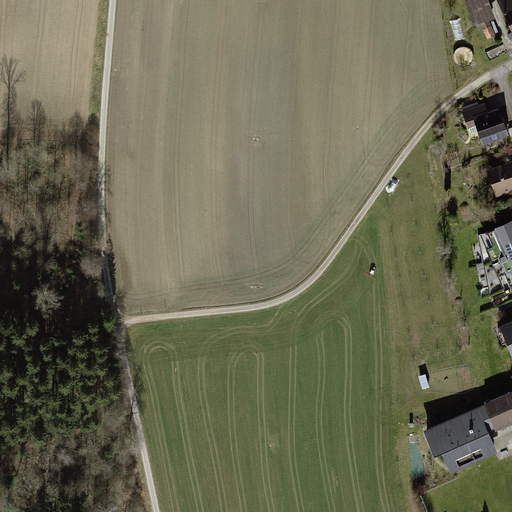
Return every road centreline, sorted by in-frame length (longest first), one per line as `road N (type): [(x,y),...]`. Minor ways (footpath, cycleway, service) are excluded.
road 1 (track): [(116,321),(262,307),(302,289),(430,121),(498,68)]
road 2 (track): [(111,0),(100,197),(116,321)]
road 3 (track): [(154,511),(116,321)]
